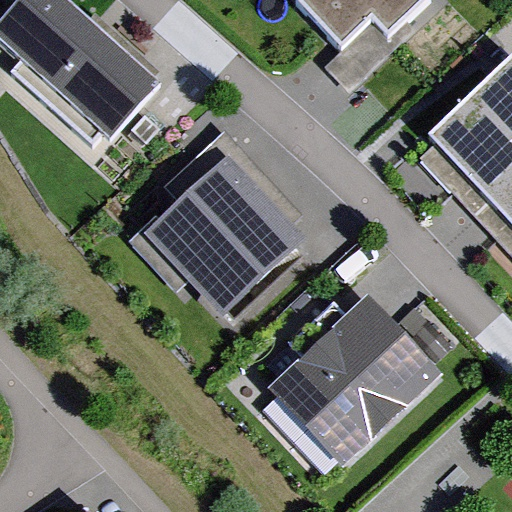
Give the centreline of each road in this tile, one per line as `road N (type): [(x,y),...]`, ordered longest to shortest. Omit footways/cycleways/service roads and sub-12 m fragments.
road 1 (residential): [(137,0),(308,144),(511,347)]
road 2 (residential): [(33,411),(111,463),(158,511)]
road 3 (residential): [(33,411),(46,482),(1,511)]
